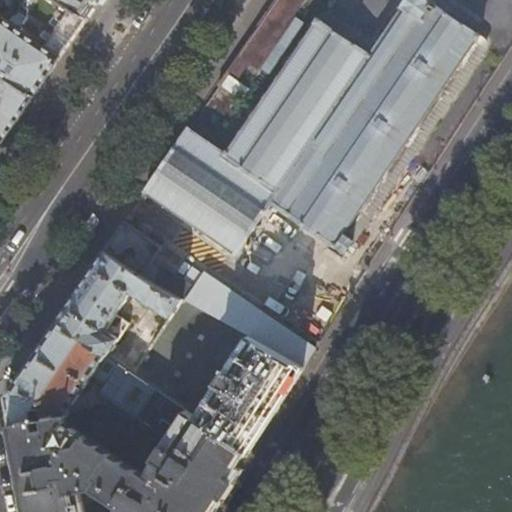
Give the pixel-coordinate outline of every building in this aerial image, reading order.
[(88,17),(61,0),(27,0),(30,18),(27,18),(22,26),(22,29),(21,31),(0,16),(0,140),(3,142),(21,116),(45,79),(72,40),(88,17)] [(61,0),(88,17),(99,0),(61,0)] [(344,253),(484,48),(484,46),(483,42),(481,40),(477,38),(479,36),(427,0),(405,0),(400,7),(400,9),(369,54),(317,19),(225,152),(189,128),(146,192),(235,254),(271,202),(344,253)] [(277,0),(230,69),(238,73),(248,58),(257,64),(301,0),(277,0)] [(125,221),(105,251),(142,275),(162,247),(125,221)] [(156,284),(142,275),(105,251),(81,287),(57,321),(112,359),(117,353),(111,349),(129,323),(117,315),(133,293),(174,318),(186,301),(156,284)] [(156,284),(186,301),(218,319),(304,367),(320,342),(299,330),(296,335),(204,273),(194,288),(166,269),(156,284)] [(271,417),(304,367),(218,319),(215,325),(225,331),(224,332),(246,345),(197,417),(249,452),(271,417)] [(112,359),(57,321),(28,364),(6,397),(9,412),(11,425),(65,417),(94,374),(108,384),(102,392),(119,405),(139,377),(112,359)] [(197,417),(139,377),(119,405),(154,430),(161,420),(175,430),(144,475),(67,422),(65,417),(11,425),(22,482),(27,511),(86,511),(85,504),(97,502),(102,495),(121,509),(119,511),(209,511),(232,478),(249,452),(197,417)]
